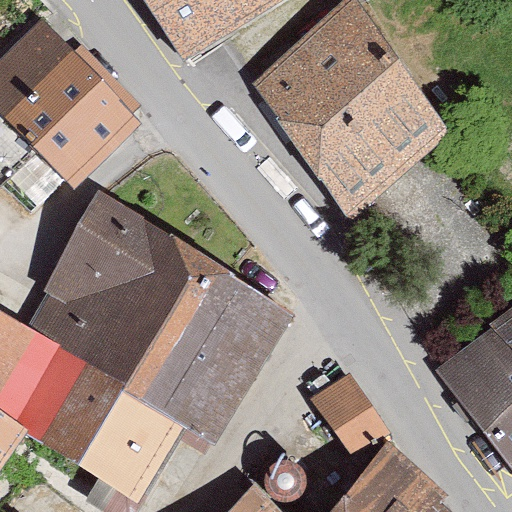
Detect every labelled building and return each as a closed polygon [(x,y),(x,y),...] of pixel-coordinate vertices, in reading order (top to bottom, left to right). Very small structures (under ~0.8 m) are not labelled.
[(142,0),(178,54),(262,0),(142,0)] [(151,96),(56,1),(0,55),(0,69),(88,158),(151,96)] [(355,2),(254,81),(354,208),(455,130),(355,2)] [(43,291),(0,267),(0,473),(43,395),(164,461),(200,396),(238,416),(310,286),(107,175),(43,291)] [(511,310),(445,365),(511,447),(511,310)] [(351,454),(394,426),(354,367),(312,395),(351,454)] [(322,511),(284,511),(252,482),(223,511),(451,511),(382,448),(322,511)]
